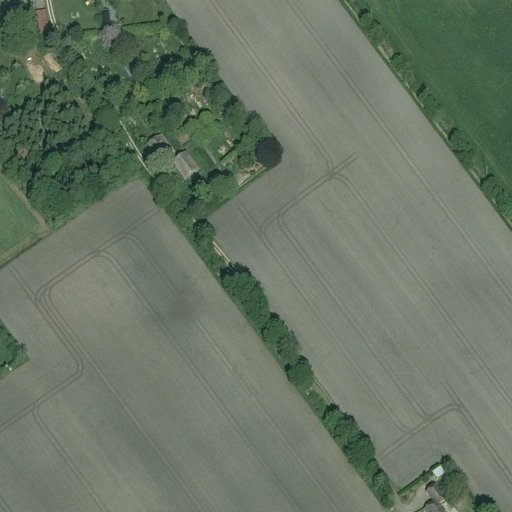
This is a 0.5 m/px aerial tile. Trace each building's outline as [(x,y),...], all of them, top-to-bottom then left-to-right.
[(109,12),(102,13),(104,30),(111,29),(109,12)] [(229,121),(236,116),(228,105),(221,110),(229,121)] [(161,135),(148,145),(161,163),(170,156),(174,163),(173,164),(185,180),(198,170),(186,154),(177,160),(173,154),(174,153),(161,135)] [(432,467),(436,476),(445,472),(441,463),(432,467)] [(426,493),(434,503),(424,510),(425,511),(445,511),(440,504),(446,500),(436,486),(426,493)]
